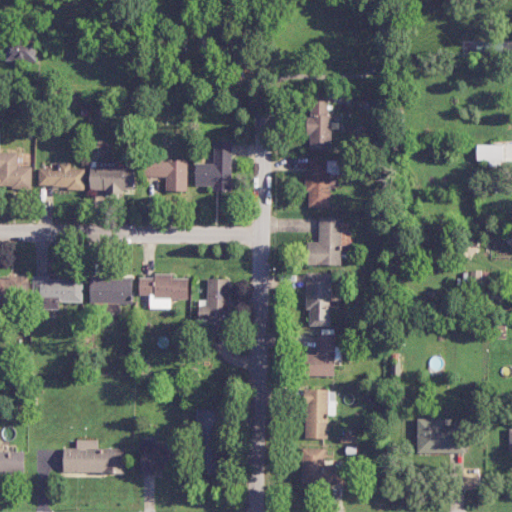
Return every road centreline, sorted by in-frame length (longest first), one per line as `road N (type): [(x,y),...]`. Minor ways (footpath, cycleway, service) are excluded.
road 1 (residential): [(265,93),(254,511)]
road 2 (residential): [(260,235),(0,229)]
